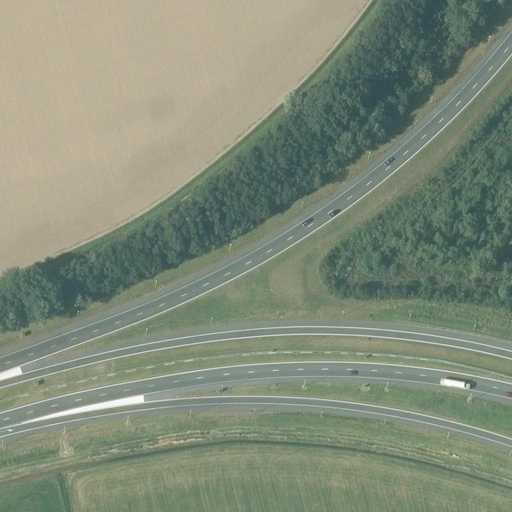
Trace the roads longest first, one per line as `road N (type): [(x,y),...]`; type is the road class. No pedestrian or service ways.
road 1 (motorway): [(511,43),(405,153),(274,248),(133,316),(0,365)]
road 2 (motorway): [(511,355),(401,335),(273,332),(147,347),(0,384)]
road 3 (motorway): [(0,421),(144,387),(280,370),(412,374),(511,392)]
road 4 (motorway): [(0,422),(181,402),(314,402),(406,415),(511,444)]
